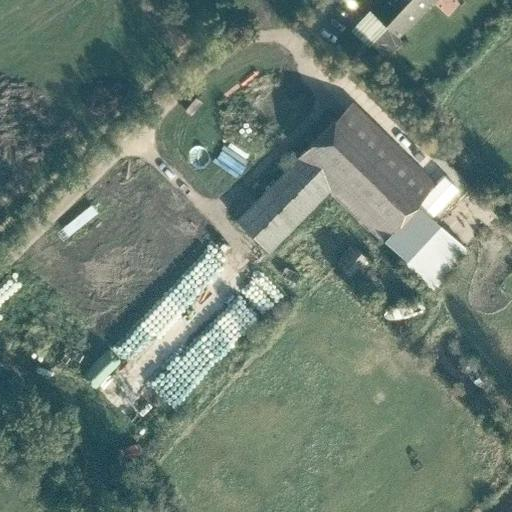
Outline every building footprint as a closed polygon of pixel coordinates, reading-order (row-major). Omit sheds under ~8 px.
[(369,0),(360,11),(387,35),(416,0),(369,0)] [(343,101),(292,155),(325,186),(382,239),(433,186),(343,101)] [(292,155),(238,213),(270,244),(325,186),(292,155)] [(141,257),(166,254),(163,231),(152,232),(151,223),(136,226),(141,257)] [(356,275),(373,258),(357,243),(340,260),(356,275)] [(177,379),(266,289),(244,267),(155,357),(177,379)] [(80,418),(110,412),(106,392),(76,398),(80,418)]
